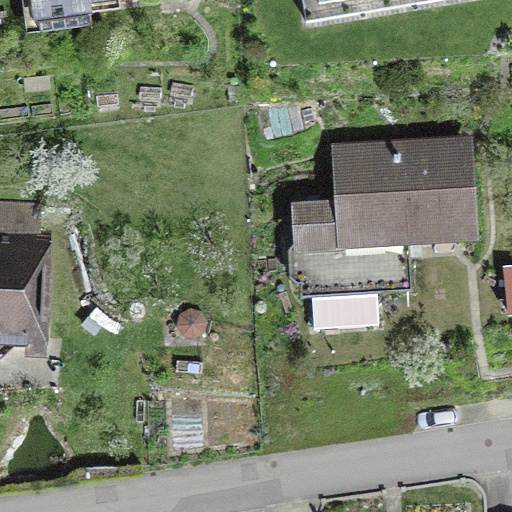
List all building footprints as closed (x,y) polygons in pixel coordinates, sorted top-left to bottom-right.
[(21,0),(26,35),(91,27),(89,14),(120,10),(118,0),(21,0)] [(302,0),(307,23),(439,0),(302,0)] [(407,242),(474,238),(469,150),(396,154),(395,147),(335,150),(338,211),(300,213),(302,247),(296,247),(292,252),(293,278),(298,282),(303,282),(304,296),(312,296),(314,330),(378,327),(376,291),(409,289),(407,242)] [(0,330),(30,332),(33,257),(0,255),(0,330)] [(179,322),(184,334),(193,337),(202,333),(206,324),(203,316),(196,311),(187,311),(179,322)]
